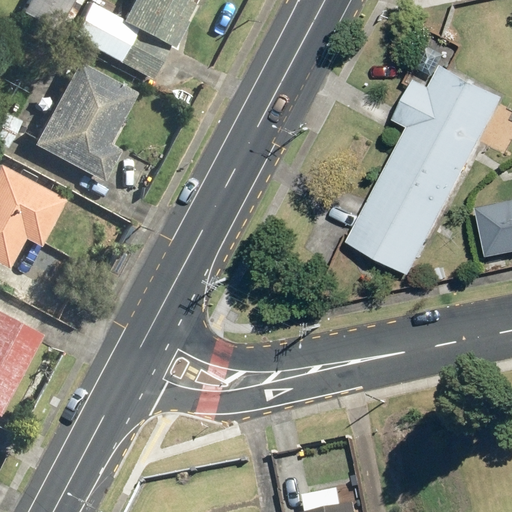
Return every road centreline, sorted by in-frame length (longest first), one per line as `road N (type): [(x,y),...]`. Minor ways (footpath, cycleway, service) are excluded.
road 1 (tertiary): [(327,0),(111,406)]
road 2 (residential): [(111,406),(511,325)]
road 3 (unknown): [(313,26),(435,0)]
road 4 (tertiary): [(111,406),(54,511)]
